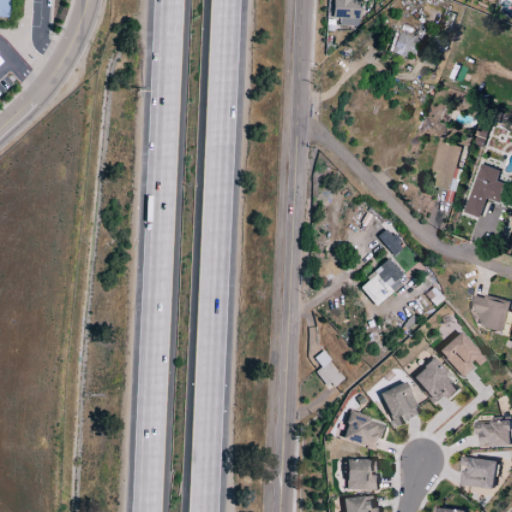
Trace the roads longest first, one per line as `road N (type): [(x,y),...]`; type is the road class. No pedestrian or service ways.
road 1 (motorway): [(168,0),(145,511)]
road 2 (residential): [(279,511),(302,0)]
road 3 (motorway): [(203,511),(224,0)]
road 4 (residential): [(0,130),(41,94),(71,49),(87,0)]
